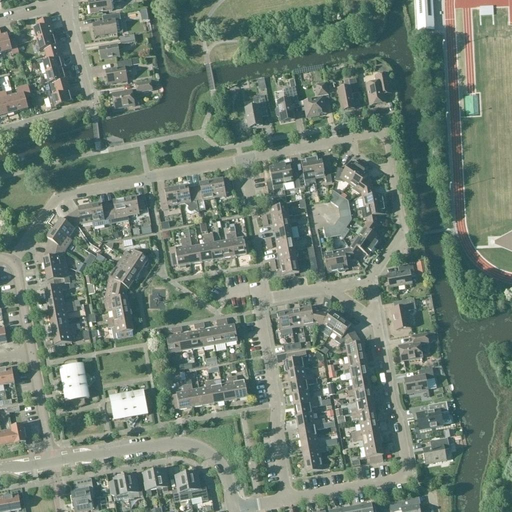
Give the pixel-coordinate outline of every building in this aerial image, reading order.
[(115,3),(122,2),(121,0),(102,0),(100,0),(99,0),(97,0),(89,1),(91,15),(112,12),(111,6),(115,5),(115,3)] [(415,0),(417,33),(418,33),(435,32),(434,20),(430,20),(428,0),(415,0)] [(106,23),(93,25),(95,38),(117,35),(123,34),(121,21),(120,15),(105,17),(106,23)] [(34,30),(37,41),(53,37),(52,32),(54,31),(50,19),(37,23),(39,29),(34,30)] [(0,31),(0,49),(1,55),(12,52),(13,56),(19,54),(15,41),(10,42),(8,35),(2,37),(0,31)] [(121,46),(136,44),(134,36),(120,39),(121,46)] [(45,51),(46,57),(60,53),(57,41),(55,42),(53,37),(37,41),(40,52),(45,51)] [(121,46),(99,49),(102,61),(120,58),(119,52),(123,51),(122,46),(121,46)] [(63,65),(60,53),(46,57),(48,63),(43,64),(46,75),(63,70),(61,65),(63,65)] [(140,60),(117,64),(118,70),(106,72),(108,86),(128,82),(126,73),(132,72),(131,68),(133,67),(141,66),(140,60)] [(64,75),(63,70),(46,75),(49,86),(45,87),(47,93),(69,86),(66,75),(64,75)] [(370,107),(386,104),(385,96),(391,95),(388,75),(376,77),(377,84),(366,86),(370,107)] [(352,95),(359,94),(356,80),(345,82),(346,89),(338,90),(342,113),(355,110),(352,95)] [(138,94),(152,92),(151,83),(136,85),(137,91),(113,95),(115,111),(135,107),(133,98),(139,97),(138,94)] [(318,98),(328,96),(326,85),(316,86),(318,98)] [(69,86),(47,93),(51,110),(72,104),(71,99),(72,98),(69,86)] [(19,95),(13,97),(18,113),(29,110),(26,100),(32,98),(28,87),(17,90),(19,95)] [(292,106),(299,104),(296,88),(283,91),(285,102),(278,103),(282,124),(295,121),(292,106)] [(6,93),(1,94),(7,116),(18,113),(13,97),(7,98),(6,93)] [(260,112),(267,111),(265,97),(253,99),(255,108),(245,110),(249,129),(263,127),(260,112)] [(307,119),(327,115),(323,99),(304,102),(307,119)] [(322,159),(312,161),(315,180),(325,178),(327,185),(332,184),(330,172),(324,173),(322,159)] [(316,184),(315,180),(312,161),(301,162),(304,176),(298,177),(301,190),(306,189),(306,187),(309,187),(310,185),(316,184)] [(344,182),(349,185),(360,169),(360,168),(360,166),(355,163),(354,163),(353,164),(352,163),(345,172),(342,170),(338,169),(336,179),(335,182),(343,184),(344,182)] [(285,192),(301,190),(298,177),(293,178),(290,164),(280,166),(284,190),(285,192)] [(274,194),(274,191),(284,190),(280,166),(270,168),(272,182),(267,183),(269,195),(274,194)] [(369,175),(360,169),(349,185),(354,189),(353,191),(359,196),(362,194),(373,187),(364,181),(369,175)] [(223,181),(212,183),(215,200),(226,198),(226,195),(224,182),(223,181)] [(229,181),(224,182),(226,195),(232,193),(229,181)] [(201,188),(203,201),(203,202),(215,200),(212,183),(200,185),(201,188)] [(188,187),(177,189),(180,206),(185,205),(189,208),(188,209),(188,211),(190,212),(191,213),(193,213),(194,212),(199,215),(197,202),(195,189),(189,190),(188,187)] [(362,199),(364,209),(384,206),(384,205),(386,204),(385,197),(383,198),(382,195),(374,197),(373,187),(362,194),(362,199)] [(201,188),(195,189),(197,202),(203,201),(201,188)] [(173,207),(180,206),(177,189),(165,191),(165,192),(159,193),(162,212),(169,211),(169,210),(173,210),(173,207)] [(330,203),(334,206),(341,197),(333,192),(330,203)] [(334,206),(339,209),(349,202),(341,197),(334,206)] [(139,212),(137,200),(137,199),(125,201),(128,218),(140,216),(139,212)] [(137,200),(139,212),(145,211),(143,199),(137,200)] [(114,206),(116,219),(117,220),(128,218),(125,201),(113,203),(114,206)] [(349,202),(339,209),(339,214),(350,212),(349,202)] [(112,226),(111,220),(108,207),(102,208),(102,205),(90,207),(93,224),(94,229),(112,226)] [(114,206),(108,207),(111,220),(116,219),(114,206)] [(262,223),(289,218),(292,217),(290,206),(270,210),(271,216),(261,218),(262,223)] [(380,227),(378,218),(386,216),(386,214),(387,213),(386,206),(384,207),(384,206),(364,209),(361,210),(363,220),(366,220),(367,225),(380,227)] [(79,211),(81,225),(82,226),(93,224),(90,207),(79,209),(79,211)] [(79,211),(70,216),(78,227),(81,225),(79,211)] [(339,214),(340,219),(352,221),(350,212),(339,214)] [(70,216),(62,221),(74,229),(78,227),(70,216)] [(273,226),(274,232),(291,229),(297,228),(296,224),(290,225),(289,218),(262,223),(263,228),(273,226)] [(340,219),(337,223),(347,229),(352,221),(340,219)] [(54,230),(69,240),(75,230),(74,229),(62,221),(61,220),(54,230)] [(341,237),(347,229),(337,223),(335,227),(341,237)] [(374,236),(380,227),(367,225),(364,229),(358,237),(375,249),(381,240),(374,236)] [(335,227),(330,228),(332,239),(341,237),(335,227)] [(169,237),(168,229),(160,230),(161,238),(169,237)] [(274,232),(276,243),(293,240),(291,229),(274,232)] [(66,252),(73,243),(69,240),(54,230),(54,231),(52,230),(49,235),(50,236),(48,240),(49,241),(47,250),(65,254),(66,252)] [(208,235),(213,262),(224,260),(221,243),(215,244),(213,234),(208,235)] [(236,234),(231,235),(235,258),(247,256),(244,239),(237,240),(236,234)] [(205,246),(199,247),(201,264),(213,262),(208,235),(203,236),(205,246)] [(228,242),(221,243),(224,260),(235,258),(231,235),(227,236),(228,242)] [(369,257),(375,249),(358,237),(352,246),(349,250),(357,261),(362,253),(369,257)] [(190,266),(201,264),(199,247),(192,248),(190,238),(186,239),(190,266)] [(186,239),(181,240),(183,249),(176,251),(176,249),(169,250),(172,268),(178,267),(178,268),(180,267),(180,269),(186,268),(186,266),(190,266),(186,239)] [(293,240),(276,243),(278,255),(295,252),(293,240)] [(43,260),(45,272),(67,268),(65,256),(65,254),(47,250),(45,260),(43,260)] [(349,250),(345,251),(334,253),(338,272),(339,272),(339,273),(340,274),(345,273),(346,272),(346,271),(348,271),(347,263),(357,261),(349,250)] [(126,253),(122,258),(142,271),(144,268),(146,269),(149,264),(148,263),(149,262),(134,252),(131,257),(126,253)] [(297,263),(295,252),(278,255),(279,261),(270,262),(271,268),(297,263)] [(328,274),(338,272),(334,253),(324,255),(328,274)] [(95,262),(102,264),(105,260),(99,255),(97,259),(95,262)] [(135,281),(142,271),(122,258),(116,267),(135,281)] [(316,259),(310,260),(309,261),(312,275),(318,274),(316,259)] [(297,263),(271,268),(272,273),(281,271),(282,277),(299,274),(297,263)] [(411,279),(415,278),(413,265),(399,268),(400,274),(388,277),(390,290),(412,286),(411,279)] [(414,266),(415,279),(425,278),(423,265),(414,266)] [(129,291),(135,281),(116,267),(109,277),(107,290),(127,294),(127,290),(129,291)] [(60,281),(61,287),(70,285),(67,268),(45,272),(47,283),(60,281)] [(61,287),(60,281),(47,283),(49,289),(61,287)] [(45,290),(47,301),(63,298),(62,292),(71,290),(70,285),(61,287),(49,289),(45,290)] [(126,298),(127,294),(107,290),(104,302),(106,314),(113,313),(129,310),(129,309),(131,308),(130,302),(128,302),(127,298),(126,298)] [(49,313),(71,308),(75,308),(74,303),(65,305),(63,298),(47,301),(49,313)] [(324,300),(322,312),(318,330),(329,338),(332,334),(342,320),(329,311),(331,304),(324,300)] [(394,310),(392,311),(396,332),(410,329),(407,313),(416,311),(414,300),(399,303),(393,304),(394,310)] [(49,313),(51,324),(68,321),(66,314),(78,312),(77,307),(75,308),(71,308),(49,313)] [(312,309),(300,311),(303,328),(308,327),(309,332),(318,330),(322,312),(312,310),(312,309)] [(108,320),(109,325),(132,321),(129,310),(113,313),(114,319),(108,320)] [(300,311),(289,313),(292,330),(303,328),(300,311)] [(293,335),(292,330),(289,313),(277,315),(278,316),(271,317),(272,320),(278,319),(281,338),(293,335)] [(222,321),(226,345),(238,343),(235,326),(228,327),(227,320),(222,321)] [(341,346),(345,343),(356,336),(351,328),(351,326),(342,320),(332,334),(337,337),(335,341),(341,346)] [(69,327),(68,321),(51,324),(53,335),(75,331),(81,330),(81,325),(69,327)] [(134,332),(132,321),(109,325),(110,330),(116,329),(118,341),(134,339),(133,333),(134,332)] [(218,329),(212,330),(215,347),(226,345),(222,321),(217,322),(218,329)] [(212,330),(201,332),(204,349),(215,347),(212,330)] [(76,336),(75,331),(53,335),(55,347),(72,344),(70,337),(76,336)] [(192,351),(204,349),(201,332),(189,335),(192,351)] [(429,345),(427,338),(436,336),(435,333),(413,338),(414,345),(399,348),(402,363),(423,359),(420,346),(429,345)] [(189,335),(178,337),(181,353),(192,351),(189,335)] [(346,347),(348,359),(365,356),(363,344),(361,344),(356,336),(345,343),(347,347),(346,347)] [(169,356),(181,353),(178,337),(166,339),(169,356)] [(285,353),(296,351),(295,345),(284,347),(285,353)] [(288,373),(288,374),(305,371),(309,370),(307,359),(306,352),(286,356),(287,362),(286,362),(287,367),(286,367),(285,368),(286,372),(287,373),(288,373)] [(343,366),(344,371),(367,367),(365,356),(348,359),(349,365),(343,366)] [(77,409),(79,409),(80,408),(86,405),(85,400),(90,400),(84,366),(79,367),(78,362),(73,361),(68,362),(64,364),(64,365),(65,369),(60,370),(66,404),(71,403),(72,408),(77,409)] [(351,375),(352,381),(369,378),(367,367),(344,371),(345,376),(351,375)] [(6,370),(1,371),(4,387),(15,385),(12,370),(6,372),(6,370)] [(419,372),(420,378),(405,381),(408,395),(428,391),(426,382),(434,380),(432,370),(419,372)] [(305,371),(288,374),(290,385),(313,381),(312,376),(306,377),(305,371)] [(232,376),(232,378),(236,401),(248,399),(245,382),(238,383),(236,375),(232,376)] [(229,385),(222,386),(225,403),(236,401),(232,378),(227,379),(229,385)] [(347,389),(348,393),(371,389),(369,378),(352,381),(353,387),(347,389)] [(317,380),(313,381),(290,385),(292,396),(309,393),(308,387),(318,385),(317,380)] [(203,407),(214,405),(210,382),(205,383),(206,389),(200,390),(203,407)] [(214,382),(210,382),(214,405),(225,403),(222,386),(216,388),(214,382)] [(329,397),(335,396),(333,384),(327,385),(329,397)] [(192,386),(187,387),(191,409),(203,407),(200,390),(193,392),(192,386)] [(180,411),(191,409),(187,387),(183,387),(184,393),(171,396),(174,412),(180,410),(180,411)] [(355,397),(356,403),(373,400),(371,389),(348,393),(349,398),(355,397)] [(144,393),(127,396),(110,399),(111,404),(106,404),(105,410),(106,412),(109,418),(114,417),(114,422),(148,416),(147,411),(152,410),(153,405),(152,401),(150,396),(149,397),(145,398),(144,393)] [(292,396),(294,407),(321,402),(320,398),(310,400),(309,393),(292,396)] [(375,412),(373,400),(356,403),(357,410),(351,411),(352,416),(375,412)] [(321,402),(294,407),(296,419),(313,416),(312,409),(322,407),(321,402)] [(447,404),(409,411),(415,422),(418,421),(420,432),(443,427),(440,415),(448,413),(447,404)] [(376,416),(375,412),(352,416),(353,420),(359,419),(360,426),(377,423),(377,422),(378,422),(379,421),(378,417),(377,416),(376,416)] [(314,422),(313,416),(296,419),(298,430),(325,425),(324,420),(314,422)] [(352,434),(353,439),(379,434),(378,429),(379,429),(380,428),(379,424),(378,423),(377,424),(377,423),(360,426),(361,432),(352,434)] [(298,430),(300,441),(317,438),(316,432),(326,430),(325,425),(298,430)] [(15,445),(15,446),(26,444),(23,426),(11,428),(12,431),(15,445)] [(12,431),(2,433),(4,447),(15,446),(15,445),(12,431)] [(335,439),(334,432),(322,435),(323,442),(335,439)] [(363,442),(364,448),(381,445),(379,434),(353,439),(354,444),(363,442)] [(300,441),(302,452),(325,448),(324,443),(318,445),(317,438),(300,441)] [(444,451),(450,450),(448,440),(434,442),(436,448),(423,451),(426,466),(446,462),(444,451)] [(383,457),(381,445),(364,448),(366,460),(369,459),(370,465),(383,463),(382,457),(383,457)] [(325,448),(302,452),(304,464),(321,460),(320,454),(326,453),(325,448)] [(362,449),(343,449),(343,459),(350,459),(350,462),(363,462),(362,449)] [(322,467),(321,460),(304,464),(307,475),(329,471),(328,466),(322,467)] [(164,471),(154,473),(157,490),(163,489),(164,494),(168,493),(164,471)] [(151,491),(157,490),(154,473),(143,475),(147,497),(152,496),(151,491)] [(205,486),(200,487),(197,474),(186,476),(191,501),(202,499),(202,503),(208,502),(205,482),(204,482),(205,486)] [(135,476),(125,478),(129,500),(130,501),(134,501),(134,499),(143,498),(140,483),(137,484),(135,476)] [(191,501),(186,476),(176,478),(178,491),(173,492),(175,504),(184,503),(184,502),(191,501)] [(115,503),(129,500),(125,478),(114,480),(116,493),(110,493),(111,497),(114,498),(115,503)] [(72,493),(74,504),(91,500),(91,501),(95,500),(92,480),(74,483),(76,492),(72,493)] [(8,497),(10,511),(13,511),(22,511),(19,495),(8,497)] [(0,511),(10,511),(8,497),(0,498),(0,511)] [(91,500),(74,504),(75,511),(92,511),(99,511),(97,500),(95,500),(91,501),(91,500)] [(420,511),(419,506),(417,506),(416,500),(389,504),(390,511),(420,511)]
